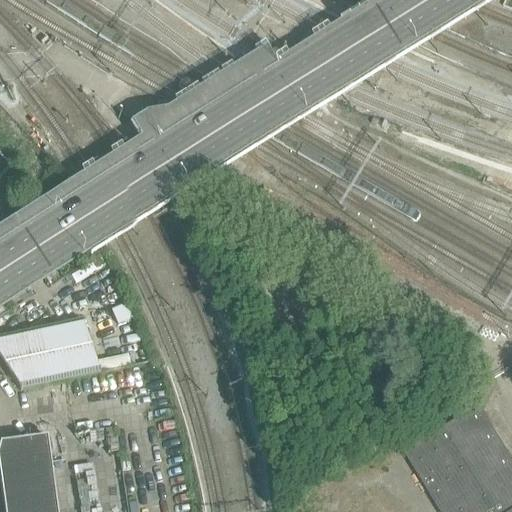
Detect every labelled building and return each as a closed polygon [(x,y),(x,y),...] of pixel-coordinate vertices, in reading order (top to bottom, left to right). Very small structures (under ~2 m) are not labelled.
[(99,376),(87,322),(0,341),(0,363),(19,393),(99,376)] [(483,381),(478,372),(465,379),(471,388),(483,381)] [(511,511),(511,467),(478,413),(405,457),(438,511),(511,511)] [(0,483),(51,477),(46,441),(0,447),(0,483)] [(45,511),(55,511),(51,477),(0,483),(0,493),(2,511),(45,511)]
